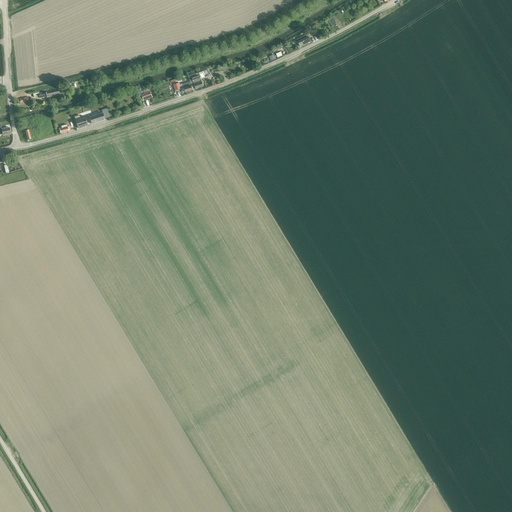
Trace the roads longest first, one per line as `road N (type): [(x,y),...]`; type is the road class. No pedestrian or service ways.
road 1 (unclassified): [(16,147),(231,81),(397,0)]
road 2 (unclassified): [(16,147),(3,0)]
